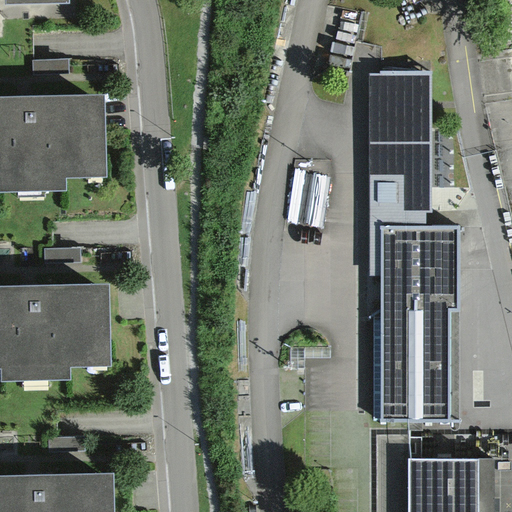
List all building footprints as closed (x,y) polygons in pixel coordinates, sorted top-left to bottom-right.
[(8,0),(8,11),(72,8),(71,0),(8,0)] [(433,77),(370,77),(370,278),(382,278),(382,227),(427,227),(427,219),(433,219),(433,77)] [(34,101),(0,101),(0,190),(7,190),(7,206),(74,205),(74,188),(106,188),(105,100),(34,101)] [(460,227),(427,227),(382,227),(382,278),(382,289),(382,430),(451,430),(451,318),(460,318),(460,227)] [(33,293),(0,293),(0,382),(10,382),(11,398),(78,397),(78,380),(110,380),(108,292),(33,293)] [(89,454),(88,435),(58,436),(59,455),(89,454)] [(480,511),(480,461),(409,460),(409,511),(480,511)] [(40,478),(0,478),(0,511),(111,511),(111,477),(40,478)]
